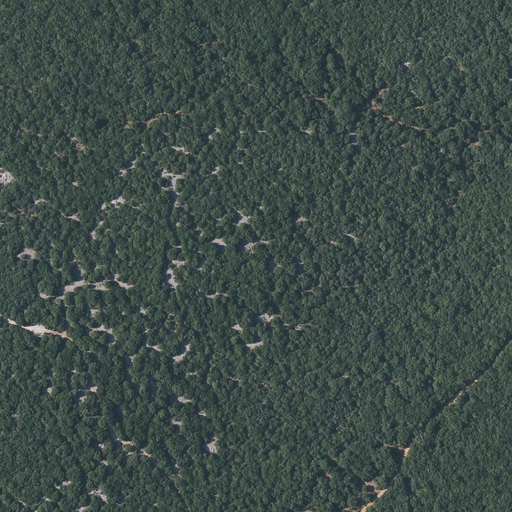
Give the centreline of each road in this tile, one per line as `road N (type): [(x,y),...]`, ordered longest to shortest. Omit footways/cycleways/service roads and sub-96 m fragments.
road 1 (track): [(0,315),(70,339),(116,438),(143,452),(188,511)]
road 2 (track): [(363,511),(425,426),(511,341)]
